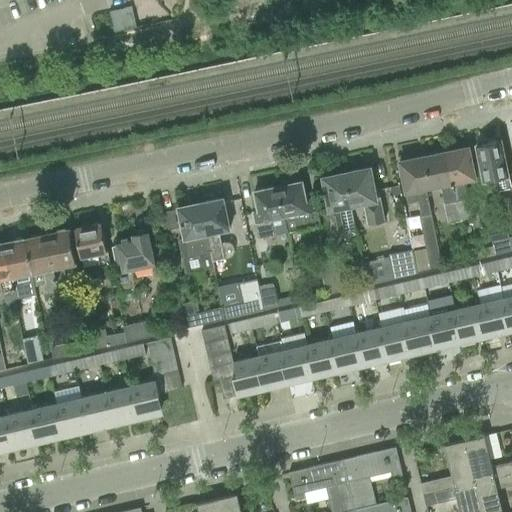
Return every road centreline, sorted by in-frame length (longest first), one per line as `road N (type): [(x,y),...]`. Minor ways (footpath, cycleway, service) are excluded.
road 1 (unclassified): [(0,510),(511,389)]
road 2 (residential): [(0,198),(511,90)]
